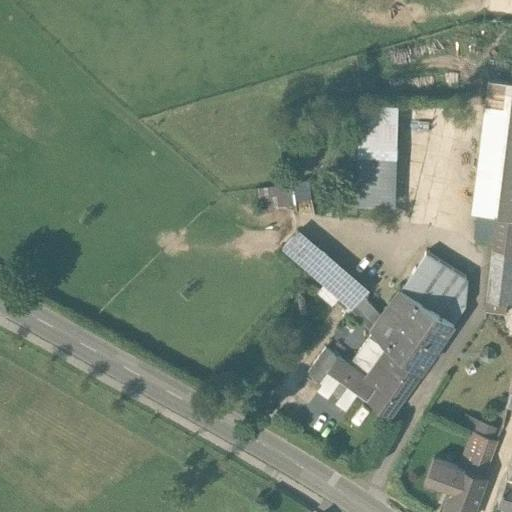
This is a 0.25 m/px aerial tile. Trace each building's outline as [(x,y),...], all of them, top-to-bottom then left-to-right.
[(511,84),(486,81),(469,218),(493,221),(482,316),(511,320),(511,84)] [(397,107),(355,106),(352,209),(394,210),(397,107)] [(261,210),(293,205),(289,182),(257,188),(261,210)] [(280,254),(347,313),(369,331),(379,317),(359,297),(364,292),(297,234),(280,254)] [(465,283),(424,255),(399,295),(452,330),(462,311),(465,283)] [(399,295),(395,292),(379,317),(369,331),(361,343),(377,354),(417,381),(452,330),(399,295)] [(390,422),(417,381),(377,354),(362,377),(322,350),(302,379),(318,389),(325,379),(390,422)] [(511,373),(503,414),(511,415),(511,373)] [(361,426),(368,408),(359,404),(352,422),(361,426)] [(498,445),(471,436),(458,473),(485,482),(498,445)] [(511,511),(511,457),(491,511),(511,511)] [(458,473),(432,463),(421,495),(447,504),(444,511),(473,511),(485,482),(458,473)]
